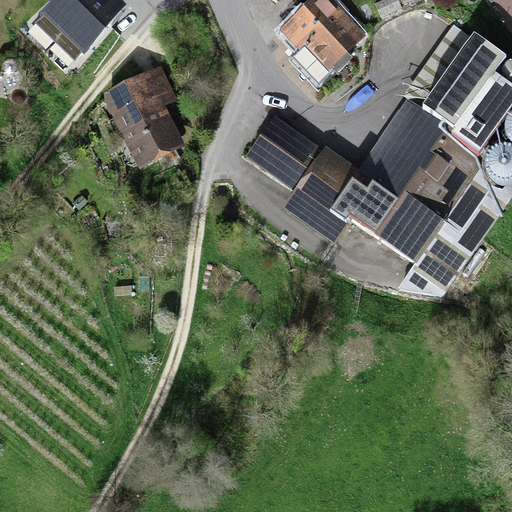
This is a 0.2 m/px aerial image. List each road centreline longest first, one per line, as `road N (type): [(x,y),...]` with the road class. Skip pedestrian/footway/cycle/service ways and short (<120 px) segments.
road 1 (track): [(85,511),(141,424),(210,213),(217,146)]
road 2 (track): [(175,12),(0,203)]
road 3 (residential): [(217,146),(254,66),(217,0)]
